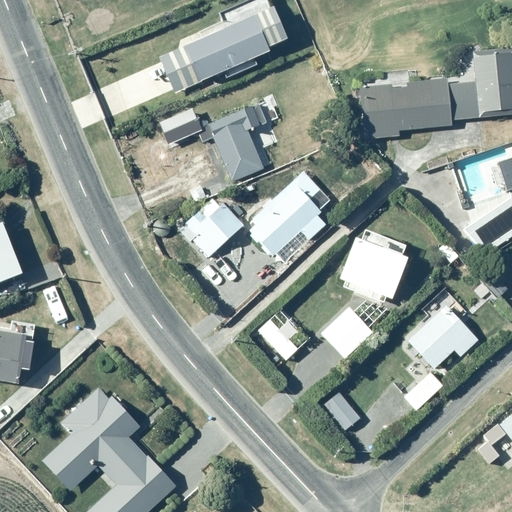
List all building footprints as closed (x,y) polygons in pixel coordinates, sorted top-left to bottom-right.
[(270,13),(165,57),(181,93),(286,49),(270,13)] [(454,82),(454,78),(411,83),(412,89),(399,90),(398,84),(367,87),(372,137),(405,134),(405,129),(459,124),(458,120),(510,115),(510,110),(511,109),(511,47),(481,50),(484,79),(454,82)] [(235,180),(269,168),(262,148),(282,141),(269,102),(215,121),(235,180)] [(311,171),(258,217),(263,224),(257,229),(279,254),(307,231),(312,237),(344,210),(326,189),(311,171)] [(249,225),(228,204),(214,217),(205,209),(184,230),(215,260),(249,225)] [(0,286),(25,277),(5,225),(0,226),(0,286)] [(421,256),(369,234),(348,284),(400,305),(421,256)] [(484,338),(454,303),(414,338),(440,367),(460,349),(465,354),(484,338)] [(377,327),(352,304),(326,332),(350,355),(377,327)] [(39,331),(0,325),(0,376),(31,381),(39,331)] [(448,384),(435,370),(410,394),(424,408),(448,384)] [(146,424),(106,383),(67,422),(76,432),(49,459),(77,489),(103,464),(122,483),(92,511),(155,511),(184,484),(135,434),(146,424)] [(364,418),(344,387),(328,398),(348,428),(364,418)]
